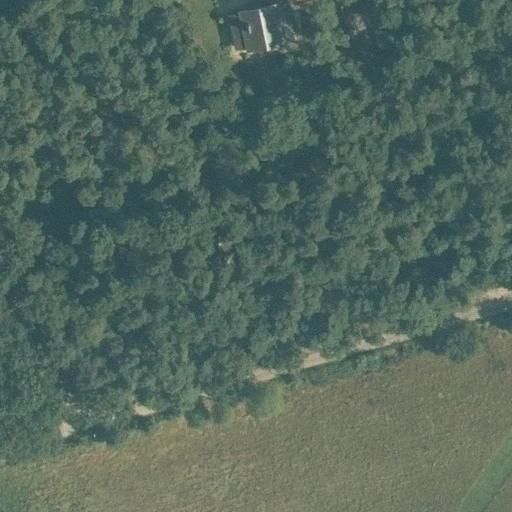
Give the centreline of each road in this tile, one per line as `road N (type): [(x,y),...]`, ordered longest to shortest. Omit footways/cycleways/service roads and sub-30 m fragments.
road 1 (unclassified): [(0,446),(511,293)]
road 2 (track): [(0,335),(74,407),(100,419)]
